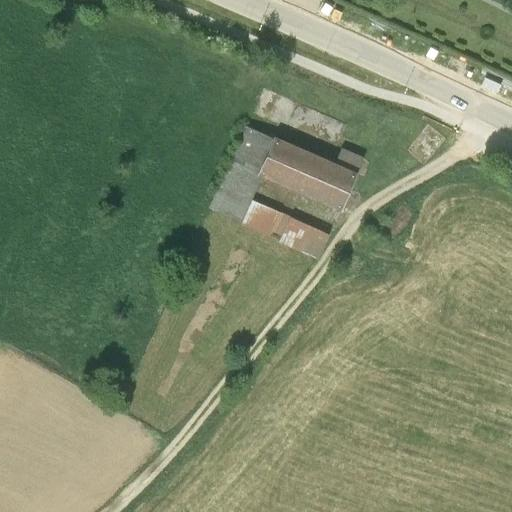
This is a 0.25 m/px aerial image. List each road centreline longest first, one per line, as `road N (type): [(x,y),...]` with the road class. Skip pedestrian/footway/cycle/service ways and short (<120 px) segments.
road 1 (track): [(509,138),(465,182),(407,219),(143,511)]
road 2 (tertiary): [(192,0),(511,139)]
